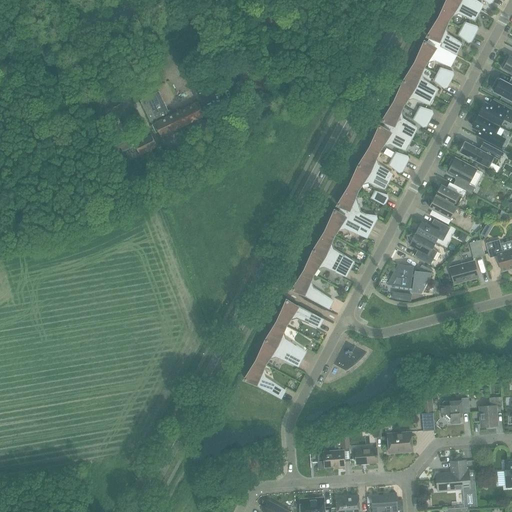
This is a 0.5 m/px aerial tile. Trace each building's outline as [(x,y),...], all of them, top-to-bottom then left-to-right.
[(439,16),(439,17),(448,22),(452,16),(459,14),(475,21),(479,13),(454,0),(448,0),(439,17),(439,16)] [(454,0),(479,13),(483,5),(474,0),(454,0)] [(431,38),(429,41),(456,55),(462,44),(447,35),(445,28),(448,22),(439,17),(429,35),(428,36),(428,37),(430,37),(431,38)] [(465,23),(462,29),(474,36),(478,30),(477,27),(465,23)] [(474,36),(462,29),(459,35),(469,42),(471,42),(474,36)] [(415,62),(424,67),(428,61),(434,59),(450,66),(456,55),(429,41),(428,44),(426,43),(426,42),(424,42),(425,44),(415,62)] [(511,57),(510,56),(511,56),(510,56),(507,61),(505,61),(502,67),(504,67),(503,70),(511,74),(511,57)] [(405,81),(403,81),(434,97),(438,90),(423,80),(421,74),(424,67),(415,62),(414,62),(415,63),(405,81)] [(441,69),(438,75),(450,81),(453,75),(453,73),(441,69)] [(450,81),(438,75),(435,80),(444,88),(447,87),(450,81)] [(494,92),(511,101),(511,77),(511,78),(511,79),(510,84),(501,79),(498,83),(496,82),(492,89),(495,90),(494,92)] [(394,101),(403,106),(407,100),(414,98),(430,105),(434,97),(403,81),(404,83),(394,101)] [(146,97),(146,98),(150,105),(144,108),(156,133),(159,132),(161,137),(205,116),(198,102),(175,114),(174,113),(169,111),(159,91),(146,97)] [(150,105),(146,98),(140,101),(144,108),(150,105)] [(386,122),(384,125),(411,140),(417,129),(403,119),(400,112),(403,106),(394,101),(385,119),(383,120),(383,122),(385,121),(386,122)] [(485,103),(479,115),(500,127),(504,119),(511,123),(511,120),(511,110),(499,104),(497,109),(485,103)] [(420,108),(417,113),(430,120),(433,114),(432,111),(420,108)] [(430,120),(417,113),(414,119),(424,127),(426,126),(430,120)] [(500,127),(479,115),(472,127),(484,133),(481,138),(500,149),(504,143),(499,140),(504,130),(509,133),(509,132),(500,127)] [(370,146),(370,147),(379,152),(383,146),(389,144),(405,150),(411,140),(384,125),(383,128),(381,127),(381,126),(379,127),(380,129),(370,147),(370,146)] [(134,144),(135,145),(139,154),(157,146),(152,135),(134,144)] [(465,141),(459,152),(489,168),(492,163),(496,165),(499,160),(500,161),(504,153),(483,142),(480,149),(465,141)] [(360,165),(358,166),(389,182),(393,174),(378,165),(376,158),(379,152),(370,147),(369,147),(370,147),(360,165)] [(396,153),(393,159),(405,166),(409,160),(408,157),(396,153)] [(405,166),(393,159),(390,165),(400,172),(402,172),(405,166)] [(454,185),(472,194),(475,187),(469,184),(476,170),(456,159),(455,160),(452,160),(450,165),(451,167),(448,173),(456,177),(456,180),(454,185)] [(349,185),(358,190),(362,185),(369,183),(385,189),(389,182),(358,166),(359,167),(349,185)] [(441,185),(435,196),(457,208),(462,197),(463,197),(466,191),(452,184),(449,189),(441,185)] [(341,207),(338,213),(371,231),(377,219),(376,217),(366,215),(360,212),(356,197),(358,190),(349,185),(349,186),(340,204),(338,204),(338,206),(340,206),(341,207)] [(372,198),(384,205),(388,198),(387,196),(375,192),(372,198)] [(457,208),(435,196),(429,208),(437,212),(434,217),(449,225),(452,219),(451,218),(457,208)] [(325,231),(334,236),(338,230),(345,228),(367,238),(371,231),(338,213),(336,212),(336,211),(334,211),(335,213),(325,231)] [(422,222),(416,233),(435,243),(438,238),(443,241),(450,228),(434,219),(431,226),(422,222)] [(315,249),(314,250),(350,269),(354,262),(333,249),(331,242),(334,236),(325,231),(315,249)] [(435,243),(416,233),(410,245),(418,249),(415,256),(431,265),(438,251),(432,249),(435,243)] [(469,243),(474,259),(485,256),(481,240),(469,243)] [(498,256),(502,271),(511,268),(511,249),(503,252),(499,240),(486,243),(490,258),(498,256)] [(304,269),(304,270),(313,275),(317,269),(324,267),(346,276),(350,269),(314,250),(314,252),(305,270),(304,269)] [(450,268),(454,284),(478,277),(474,262),(450,268)] [(414,287),(413,292),(421,293),(433,271),(422,265),(418,272),(416,272),(416,273),(412,272),(413,267),(399,265),(389,284),(410,287),(410,286),(414,287)] [(313,275),(304,270),(295,288),(293,289),(293,291),(295,290),(329,309),(333,301),(313,288),(311,281),(313,275)] [(277,320),(277,321),(286,326),(290,320),(297,318),(319,327),(323,320),(289,302),(288,300),(286,301),(287,303),(277,321),(277,320)] [(267,339),(266,340),(302,359),(306,352),(285,339),(283,332),(286,326),(277,321),(267,339)] [(256,359),(256,360),(266,365),(269,359),(276,357),(298,366),(302,359),(266,340),(266,342),(257,360),(256,359)] [(266,365),(256,360),(247,378),(245,379),(246,380),(247,380),(281,398),(285,391),(265,378),(263,371),(266,365)] [(480,407),(482,427),(497,426),(496,410),(503,410),(502,397),(489,398),(490,407),(480,407)] [(451,422),(451,423),(460,423),(460,414),(470,413),(469,398),(461,398),(462,400),(460,401),(450,402),(450,401),(444,401),(442,403),(442,406),(441,406),(442,415),(443,415),(443,418),(448,422),(451,422)] [(425,402),(426,413),(422,414),(423,431),(435,431),(433,399),(429,401),(425,402)] [(381,419),(373,422),(374,438),(382,437),(381,419)] [(341,435),(342,448),(350,448),(348,431),(341,431),(341,435)] [(388,434),(388,443),(389,453),(413,451),(412,432),(388,434)] [(356,450),(356,454),(357,464),(378,462),(377,448),(356,450)] [(318,462),(318,463),(319,470),(326,469),(325,467),(334,466),(334,468),(345,468),(344,450),(324,452),(322,452),(320,453),(318,454),(318,456),(318,462)] [(440,474),(437,474),(438,491),(448,490),(450,488),(456,487),(456,489),(463,489),(465,489),(466,507),(464,507),(464,508),(469,507),(477,507),(474,471),(474,477),(469,477),(469,472),(467,472),(466,461),(451,462),(452,473),(452,475),(447,475),(445,474),(440,474)] [(403,511),(403,501),(397,501),(396,493),(384,494),(384,495),(373,496),(373,498),(367,498),(367,504),(373,503),(373,511),(403,511)] [(359,511),(359,506),(359,496),(337,497),(337,511),(359,511)] [(324,511),(324,498),(318,499),(301,500),(301,511),(324,511)] [(222,506),(229,509),(232,504),(225,501),(222,506)] [(289,511),(269,501),(263,511),(289,511)]
